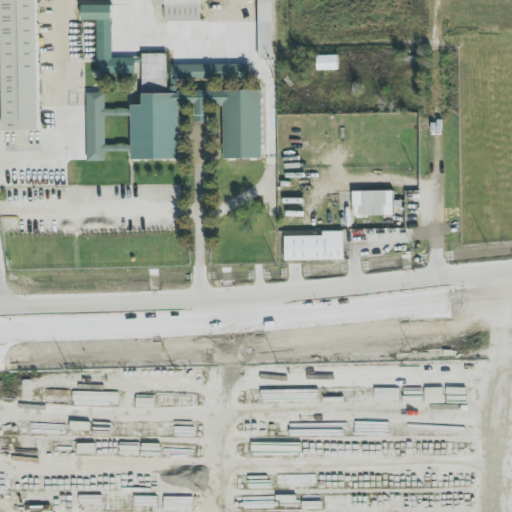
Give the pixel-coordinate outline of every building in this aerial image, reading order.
[(40,131),(36,0),(1,0),(4,132),(40,131)] [(258,0),(258,60),(271,60),(271,0),(258,0)] [(138,58),(112,58),(111,5),(81,6),(81,21),(97,21),(97,76),(138,76),(138,58)] [(261,90),(176,91),(176,80),(248,79),(248,64),(168,65),(168,54),(141,55),(142,106),(130,106),(131,160),(179,160),(178,106),(194,106),(194,123),(208,122),(208,106),(222,106),(223,160),(262,159),(261,90)] [(316,56),(316,71),(338,70),(337,55),(316,56)] [(352,192),(353,217),(393,216),(393,192),(352,192)] [(343,260),(343,232),(321,232),(322,236),(284,237),(284,261),(343,260)]
